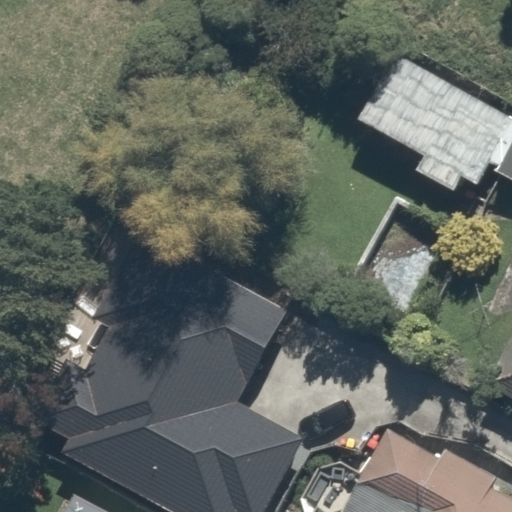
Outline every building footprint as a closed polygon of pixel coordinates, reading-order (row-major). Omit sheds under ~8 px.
[(162,0),(0,0),(0,201),(40,223),(162,0)] [(426,153),(416,171),(454,191),(461,177),(480,187),(511,127),(511,112),(398,52),(363,120),(426,153)] [(511,147),(498,173),(511,180),(511,147)] [(445,234),(393,205),(339,301),(391,330),(445,234)] [(59,452),(172,511),(234,511),(236,511),(264,511),(305,438),(233,399),(281,309),(155,243),(86,371),(68,361),(35,422),(66,438),(59,452)] [(317,302),(266,391),(355,442),(406,354),(317,302)] [(511,338),(488,382),(511,395),(511,338)] [(386,427),(336,511),(511,511),(511,501),(490,489),(496,478),(444,447),(438,457),(386,427)] [(92,511),(73,502),(67,511),(92,511)]
